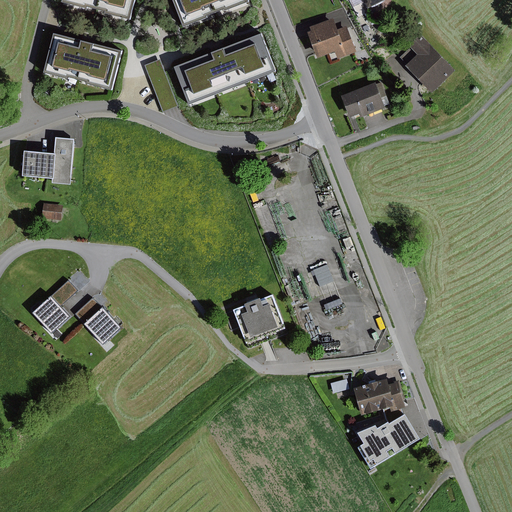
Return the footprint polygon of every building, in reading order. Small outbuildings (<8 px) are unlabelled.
[(139,0),(66,0),(66,3),(91,9),(91,7),(110,12),(109,14),(134,20),(139,0)] [(252,0),(176,0),(188,28),(212,18),(211,17),(229,10),(229,12),(253,2),(252,0)] [(349,0),(353,7),(361,3),(364,9),(382,0),(349,0)] [(335,30),(331,18),(308,27),(309,31),(304,32),(314,58),(332,52),(335,60),(355,52),(345,26),(335,30)] [(126,51),(58,33),(48,73),(72,79),(73,78),(91,82),(91,84),(116,91),(126,51)] [(266,33),(178,67),(193,105),(280,71),(266,33)] [(453,71),(419,35),(407,46),(416,54),(403,66),(429,93),(453,71)] [(404,45),(399,40),(394,46),(398,51),(404,45)] [(180,107),(162,60),(146,65),(164,113),(180,107)] [(374,85),(373,83),(339,96),(347,118),(357,114),(358,118),(384,109),(383,106),(389,104),(380,83),(374,85)] [(73,185),(78,139),(59,137),(57,154),(29,151),(26,176),(55,178),(54,183),(73,185)] [(47,204),(45,204),(44,218),(63,221),(64,206),(47,204)] [(84,285),(90,277),(81,270),(75,277),(84,285)] [(80,291),(70,280),(34,314),(54,335),(73,317),(63,306),(80,291)] [(276,295),(236,311),(251,347),(290,331),(276,295)] [(345,295),(328,301),(331,308),(348,302),(345,295)] [(94,298),(77,314),(106,346),(125,328),(106,308),(94,298)] [(385,384),(384,378),(350,388),(358,416),(387,407),(389,412),(403,408),(401,401),(404,400),(398,380),(385,384)] [(349,389),(346,379),(329,384),(332,394),(349,389)] [(380,424),(363,433),(369,444),(362,448),(374,469),(425,440),(410,414),(394,423),(393,422),(382,428),(380,424)]
